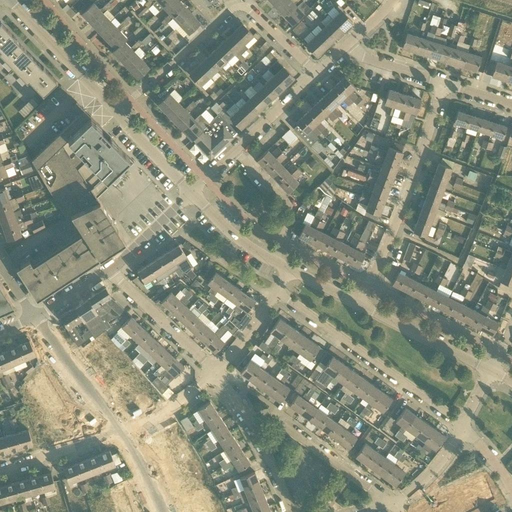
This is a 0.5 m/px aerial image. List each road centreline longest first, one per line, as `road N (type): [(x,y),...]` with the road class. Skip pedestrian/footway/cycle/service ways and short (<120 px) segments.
road 1 (residential): [(358,305),(443,84)]
road 2 (residential): [(463,426),(275,295)]
road 3 (residential): [(393,502),(268,415),(247,413)]
road 4 (unclassified): [(191,194),(315,76)]
road 5 (residential): [(118,117),(241,6)]
road 6 (tertiary): [(118,117),(9,0)]
road 7 (tertiary): [(490,372),(358,305)]
road 8 (residential): [(214,373),(109,270)]
road 9 (residential): [(123,433),(35,317)]
road 10 (residential): [(0,469),(123,433)]
road 11 (tertiary): [(288,270),(232,235),(191,194)]
